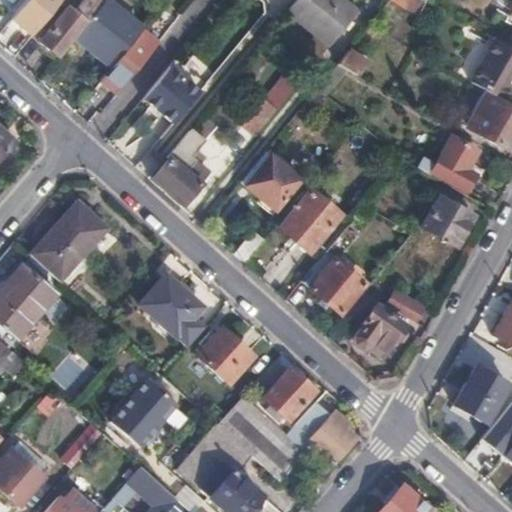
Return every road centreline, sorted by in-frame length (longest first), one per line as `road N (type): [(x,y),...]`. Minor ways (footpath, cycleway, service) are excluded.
road 1 (residential): [(82,154),(394,431)]
road 2 (residential): [(394,431),(511,221)]
road 3 (residential): [(207,0),(82,154)]
road 4 (residential): [(394,431),(488,511)]
